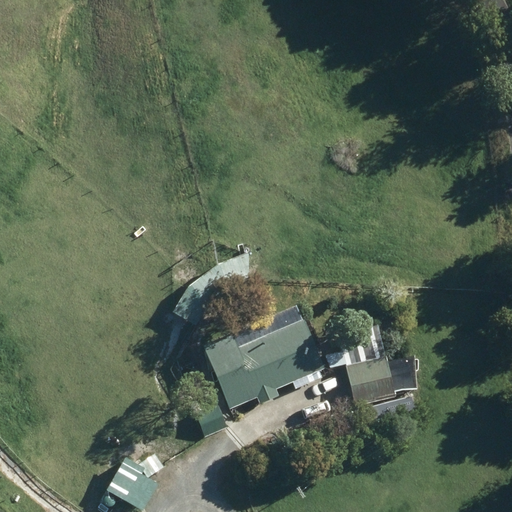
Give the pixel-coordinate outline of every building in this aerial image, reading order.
[(169,311),(168,314),(197,328),(198,326),(199,324),(199,322),(200,320),(201,319),(202,317),(203,315),(204,313),(205,312),(206,310),(208,309),(209,307),(210,306),(212,304),(213,303),(214,301),(216,300),(217,299),(219,297),(220,296),(222,295),(224,294),(225,293),(227,292),(229,291),(231,290),(232,289),(234,288),(236,287),(238,287),(240,286),(242,286),(244,285),(246,285),(248,284),(246,257),(245,257),(242,258),(239,258),(236,259),(234,260),(231,261),(228,262),(226,263),(223,264),(221,265),(218,266),(215,267),(213,269),(211,270),(208,271),(206,273),(203,274),(201,276),(199,278),(197,279),(194,281),(192,283),(190,285),(188,287),(186,289),(184,291),(182,293),(181,295),(179,297),(177,300),(175,302),(174,304),(172,306),(171,309),(169,311)] [(334,306),(334,353),(373,353),(374,307),(334,306)] [(203,346),(231,411),(323,373),(296,307),(203,346)] [(340,366),(352,407),(408,392),(397,350),(340,366)] [(134,511),(142,511),(160,487),(152,482),(162,466),(149,457),(141,470),(124,458),(105,486),(102,490),(134,511)]
